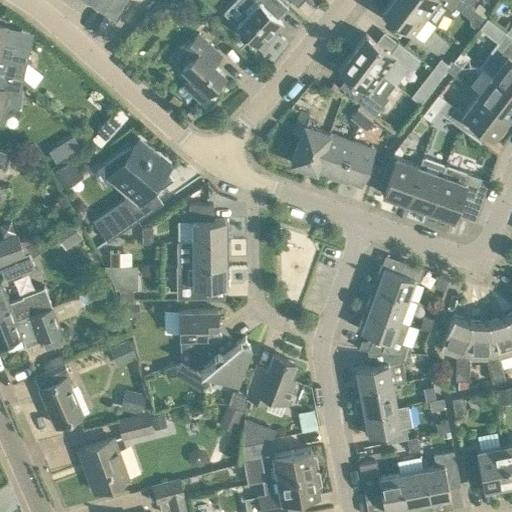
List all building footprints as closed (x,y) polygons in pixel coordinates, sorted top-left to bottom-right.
[(88,0),(115,17),(125,0),(88,0)] [(246,0),(253,6),(236,24),(260,47),(276,30),(275,29),(282,21),(277,17),(288,6),(281,0),(246,0)] [(426,16),(404,0),(390,0),(381,11),(412,35),(426,16)] [(460,0),(404,0),(426,16),(437,25),(444,11),(448,14),(452,9),(453,10),(455,7),(460,0)] [(486,17),(479,26),(498,41),(506,31),(487,16),(486,17)] [(0,24),(0,72),(23,77),(27,62),(18,60),(22,37),(3,33),(4,25),(0,24)] [(366,32),(352,50),(394,82),(406,67),(410,70),(420,58),(408,49),(400,59),(396,55),(377,41),(366,32)] [(184,83),(201,99),(224,74),(207,58),(216,49),(198,33),(183,48),(192,57),(182,67),(191,75),(184,83)] [(506,55),(492,74),(511,89),(511,40),(510,38),(501,51),(506,55)] [(454,59),(462,65),(469,55),(462,49),(454,59)] [(394,82),(352,50),(338,68),(354,80),(363,88),(355,98),(375,113),(388,97),(385,94),(394,82)] [(441,58),(433,67),(442,74),(450,64),(441,58)] [(442,74),(433,67),(426,77),(435,84),(442,74)] [(23,77),(0,72),(0,110),(1,106),(0,106),(0,88),(20,93),(23,77)] [(511,89),(492,74),(477,93),(508,116),(511,110),(511,89)] [(327,90),(335,96),(342,88),(333,81),(327,90)] [(438,93),(430,103),(438,109),(446,99),(438,93)] [(508,116),(477,93),(463,112),(455,105),(446,116),(469,133),(477,123),(491,134),(491,135),(492,137),(508,116)] [(438,109),(430,103),(422,113),(430,119),(438,109)] [(358,121),(365,113),(356,106),(350,114),(358,121)] [(317,168),(330,132),(305,123),(309,112),(300,109),(293,131),(300,133),(290,161),(316,170),(317,168)] [(365,113),(358,121),(366,128),(373,120),(365,113)] [(412,127),(419,133),(427,123),(420,117),(412,127)] [(317,168),(339,176),(352,140),(330,132),(317,168)] [(153,153),(155,151),(139,138),(132,147),(129,145),(106,161),(116,175),(113,178),(139,200),(147,191),(150,193),(173,178),(163,163),(166,160),(161,156),(160,158),(153,153)] [(352,140),(339,176),(362,184),(375,148),(352,140)] [(0,165),(4,167),(9,151),(0,148),(0,165)] [(419,164),(406,200),(429,208),(445,163),(422,155),(419,164)] [(382,190),(382,192),(406,200),(419,164),(399,157),(396,156),(383,190),(382,190)] [(55,171),(65,187),(82,176),(72,159),(55,171)] [(445,163),(429,208),(453,217),(454,216),(453,215),(454,210),(460,194),(472,198),(480,176),(445,163)] [(60,197),(49,203),(59,219),(69,212),(60,197)] [(96,223),(107,239),(140,217),(129,201),(96,223)] [(189,203),(190,240),(229,239),(229,238),(225,239),(225,233),(228,233),(228,218),(213,218),(213,202),(189,203)] [(55,231),(67,248),(83,236),(72,219),(55,231)] [(142,240),(152,240),(152,226),(142,226),(142,240)] [(0,263),(26,254),(17,232),(0,238),(0,263)] [(176,240),(177,263),(192,264),(229,263),(229,262),(225,262),(225,256),(228,256),(228,240),(229,240),(229,239),(190,240),(190,241),(176,240)] [(109,263),(119,264),(119,250),(109,250),(109,263)] [(373,283),(372,284),(407,297),(413,280),(418,282),(423,267),(404,260),(400,271),(381,264),(376,278),(378,279),(376,285),(373,283)] [(133,263),(119,264),(109,263),(104,264),(114,282),(115,287),(120,286),(120,297),(133,297),(133,287),(134,288),(134,263),(133,263)] [(192,264),(177,263),(178,286),(178,293),(204,293),(204,285),(229,285),(228,270),(226,270),(226,264),(229,264),(229,263),(192,264)] [(435,285),(444,288),(449,276),(440,273),(435,285)] [(0,323),(5,321),(7,324),(12,322),(11,319),(15,317),(15,320),(26,315),(25,315),(52,305),(44,286),(22,294),(22,296),(7,302),(0,282),(0,323)] [(364,306),(364,307),(399,319),(407,297),(372,284),(372,285),(376,286),(374,291),(371,291),(365,306),(364,306)] [(64,300),(69,315),(77,312),(84,302),(81,293),(64,300)] [(0,344),(22,336),(26,346),(62,331),(52,305),(25,315),(26,315),(15,320),(15,317),(11,319),(12,322),(7,324),(5,321),(0,323),(0,344)] [(399,319),(364,307),(368,308),(366,314),(363,313),(358,327),(374,333),(368,348),(409,351),(410,345),(402,342),(409,323),(399,319)] [(181,361),(211,344),(214,342),(207,331),(207,326),(218,325),(217,308),(178,308),(179,335),(180,335),(181,361)] [(468,379),(470,357),(469,357),(470,319),(469,319),(453,314),(454,313),(453,312),(440,348),(456,354),(455,378),(468,379)] [(420,326),(429,330),(434,317),(424,314),(420,326)] [(488,320),(497,357),(498,356),(511,352),(511,325),(505,315),(504,316),(488,321),(488,320)] [(469,357),(470,357),(486,357),(492,381),(504,377),(498,356),(497,357),(488,320),(487,320),(487,321),(470,320),(470,319),(469,357)] [(202,369),(211,382),(221,375),(237,381),(250,345),(249,344),(249,343),(244,336),(222,352),(221,351),(220,350),(219,350),(217,350),(216,351),(211,344),(181,361),(163,367),(166,377),(176,374),(179,369),(191,376),(202,369)] [(119,361),(137,355),(131,337),(113,343),(119,361)] [(407,359),(409,351),(368,348),(369,364),(353,367),(355,381),(358,381),(359,387),(355,388),(356,388),(392,381),(389,362),(407,359)] [(289,375),(294,360),(273,352),(267,367),(255,362),(246,386),(246,395),(268,403),(271,395),(286,400),(295,377),(289,375)] [(58,378),(39,386),(56,424),(81,413),(66,376),(70,374),(64,361),(52,366),(58,378)] [(357,412),(360,412),(397,405),(392,381),(356,388),(356,389),(359,388),(361,394),(358,395),(359,399),(354,400),(357,412)] [(423,386),(426,400),(435,398),(433,384),(423,386)] [(511,397),(511,385),(495,388),(497,400),(511,397)] [(229,402),(244,410),(245,394),(234,389),(229,402)] [(451,397),(455,412),(466,410),(463,394),(451,397)] [(397,405),(360,412),(364,412),(365,418),(362,418),(365,433),(411,424),(408,403),(397,405)] [(314,408),(300,410),(302,424),(316,422),(314,408)] [(118,420),(122,433),(151,426),(147,412),(118,420)] [(243,428),(242,443),(253,441),(272,437),(275,430),(244,419),(243,428)] [(436,421),(438,431),(449,429),(447,419),(436,421)] [(87,471),(94,490),(128,477),(112,436),(84,446),(92,469),(87,471)] [(407,438),(409,449),(419,448),(417,436),(407,438)] [(242,443),(241,459),(256,456),(253,441),(242,443)] [(511,441),(502,443),(511,486),(511,485),(511,441)] [(511,486),(502,443),(478,448),(477,444),(461,447),(467,476),(482,473),(484,487),(490,486),(491,490),(511,486)] [(312,453),(310,445),(260,455),(265,478),(276,476),(319,468),(316,454),(312,453)] [(435,464),(423,466),(430,503),(430,499),(436,498),(436,501),(451,498),(448,486),(460,484),(454,449),(433,454),(435,464)] [(406,507),(399,471),(379,475),(376,459),(358,463),(365,496),(381,493),(385,510),(400,508),(399,505),(405,504),(406,508),(406,507)] [(423,466),(399,471),(406,507),(407,507),(406,504),(412,502),(413,505),(429,502),(429,503),(430,503),(423,466)] [(257,494),(260,511),(280,511),(300,508),(298,496),(319,493),(318,485),(321,482),(319,468),(276,476),(265,478),(262,479),(265,493),(257,494)] [(159,500),(161,511),(172,511),(188,508),(180,478),(153,485),(157,501),(159,500)]
